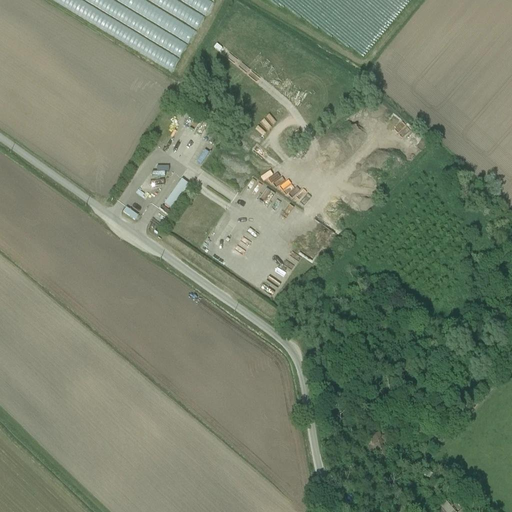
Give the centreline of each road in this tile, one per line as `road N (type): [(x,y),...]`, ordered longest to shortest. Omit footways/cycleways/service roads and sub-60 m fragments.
road 1 (unclassified): [(0,140),(292,353),(329,511)]
road 2 (unknown): [(241,210),(264,230),(266,245),(255,259),(230,257),(223,241),(232,225)]
